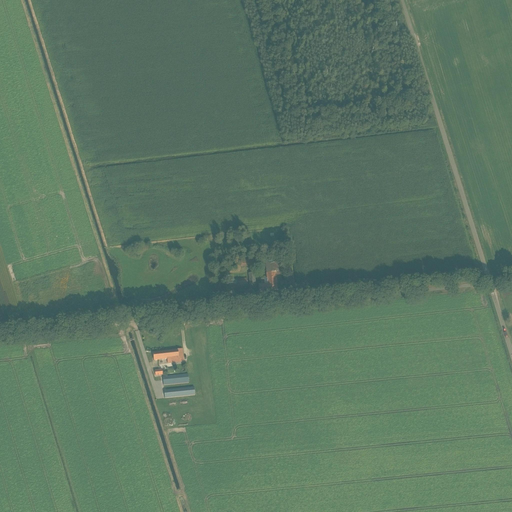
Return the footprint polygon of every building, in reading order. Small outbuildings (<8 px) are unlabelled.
[(240,260),(241,267),(254,266),(254,259),(240,260)] [(259,287),(259,292),(278,290),(277,285),(276,273),(281,272),(280,260),(265,262),(268,285),(259,286),(259,287)] [(228,280),(229,288),(248,286),(247,278),(228,280)] [(167,360),(167,364),(183,362),(182,349),(153,353),(154,361),(167,360)] [(163,377),(163,386),(189,383),(188,374),(163,377)] [(164,390),(165,398),(195,395),(194,387),(164,390)]
